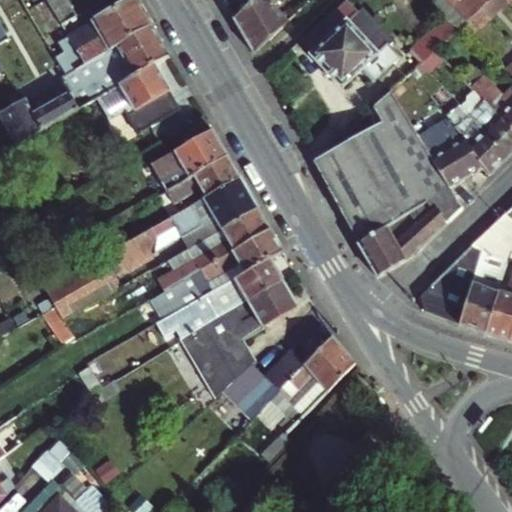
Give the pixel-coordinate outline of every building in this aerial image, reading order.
[(68,8),(63,0),(43,0),(53,17),(68,8)] [(262,0),(237,24),(256,59),(289,27),(276,11),(288,0),(262,0)] [(451,0),(461,10),(472,22),(483,13),(496,0),(451,0)] [(65,41),(74,56),(81,69),(151,29),(135,2),(65,41)] [(315,58),(345,91),(365,72),(377,85),(405,60),(401,57),(406,52),(401,46),(396,51),(352,3),(323,30),(333,40),(315,58)] [(466,28),(472,22),(461,10),(414,54),(426,65),(437,55),(466,28)] [(493,22),(483,13),(472,22),(466,28),(476,38),(493,22)] [(152,66),(167,57),(151,29),(81,69),(74,56),(65,61),(72,75),(62,81),(79,110),(96,99),(152,66)] [(323,30),(306,48),(315,58),(333,40),(323,30)] [(503,50),(495,58),(511,75),(511,42),(506,36),(497,43),(503,50)] [(432,76),(446,63),(437,55),(426,65),(424,67),(432,76)] [(109,122),(118,118),(130,140),(150,128),(158,144),(176,134),(187,128),(152,66),(96,99),(103,112),(109,122)] [(511,131),(511,94),(507,99),(482,74),(469,87),(475,94),(511,131)] [(22,96),(20,93),(14,96),(19,105),(0,116),(0,120),(16,147),(79,110),(62,81),(60,76),(22,96)] [(477,113),(471,119),(487,136),(510,160),(511,157),(511,131),(475,94),(468,100),(469,105),(477,113)] [(0,116),(19,105),(14,96),(0,104),(0,116)] [(465,211),(462,207),(453,192),(424,146),(393,96),(376,112),(384,126),(316,167),(379,280),(417,256),(465,211)] [(103,112),(96,99),(79,110),(16,147),(22,160),(103,112)] [(449,105),(442,111),(467,143),(485,172),(491,178),(510,160),(487,136),(480,142),(470,128),(449,105)] [(203,118),(187,128),(176,134),(184,149),(151,166),(159,179),(219,145),(203,118)] [(453,192),(485,172),(467,143),(441,159),(431,142),(424,146),(453,192)] [(167,193),(227,158),(219,145),(159,179),(167,193)] [(187,210),(240,180),(227,158),(167,193),(161,197),(168,209),(182,201),(187,210)] [(187,210),(114,253),(88,268),(47,292),(56,308),(65,325),(123,290),(116,278),(127,272),(128,274),(158,256),(159,240),(177,230),(189,251),(258,210),(240,180),(187,210)] [(183,283),(270,232),(258,210),(189,251),(194,259),(158,282),(165,294),(183,283)] [(509,260),(511,256),(511,210),(413,309),(487,337),(500,290),(509,260)] [(165,294),(177,316),(189,309),(269,262),(283,253),(270,232),(183,283),(165,294)] [(47,292),(88,268),(76,246),(34,270),(47,292)] [(221,322),(283,285),(269,262),(189,309),(197,322),(215,312),(221,322)] [(511,284),(509,293),(500,290),(487,337),(509,344),(511,334),(511,277),(510,277),(509,284),(511,284)] [(239,345),(297,310),(283,285),(221,322),(183,346),(217,402),(224,395),(255,368),(239,345)] [(165,294),(147,305),(160,326),(177,316),(165,294)] [(354,364),(332,337),(306,365),(281,391),(285,395),(302,418),(354,364)] [(224,395),(239,410),(252,422),(265,409),(277,396),(281,400),(285,395),(281,391),(306,365),(293,352),(265,379),(255,368),(224,395)] [(285,436),(264,458),(271,465),(292,443),(285,436)] [(0,462),(9,456),(0,442),(0,462)] [(57,445),(37,465),(50,479),(71,458),(57,445)] [(87,511),(54,479),(21,511),(87,511)] [(0,504),(9,495),(0,480),(0,504)]
